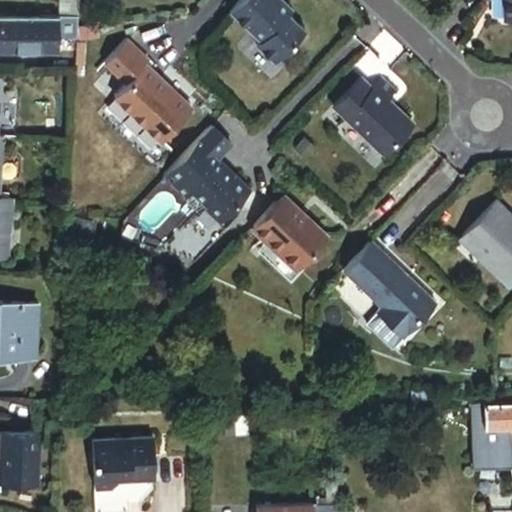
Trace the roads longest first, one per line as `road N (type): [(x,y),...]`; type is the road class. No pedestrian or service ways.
road 1 (unknown): [(381,5),(246,144)]
road 2 (residential): [(511,131),(375,0)]
